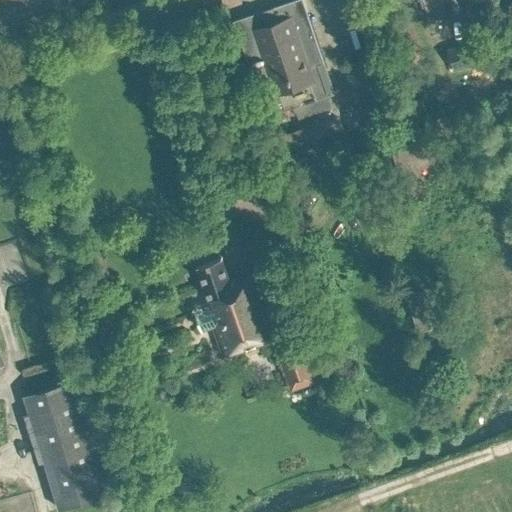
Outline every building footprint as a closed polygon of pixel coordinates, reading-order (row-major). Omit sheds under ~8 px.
[(335,90),(303,0),(285,0),(233,19),(239,36),(231,39),(245,78),(252,75),(259,93),(266,91),(273,112),(291,106),(325,94),(335,90)] [(445,11),(441,0),(424,0),(430,16),(445,11)] [(455,70),(483,62),(476,39),(448,47),(455,70)] [(397,130),(371,56),(343,64),(350,81),(358,78),(378,137),(397,130)] [(329,107),(325,94),(291,106),(295,118),(329,107)] [(415,120),(429,116),(422,97),(408,102),(415,120)] [(307,143),(302,126),(274,135),(279,152),(307,143)] [(434,135),(391,150),(399,175),(443,160),(434,135)] [(259,160),(225,172),(235,200),(269,189),(259,160)] [(278,337),(255,272),(228,280),(222,257),(196,264),(209,305),(196,309),(202,328),(212,324),(223,356),(278,337)] [(432,326),(421,289),(407,293),(417,330),(432,326)] [(112,314),(109,305),(94,310),(97,319),(96,320),(105,346),(122,340),(114,314),(112,314)] [(290,389),(305,385),(319,380),(307,339),(277,348),(290,389)] [(60,507),(118,489),(82,374),(24,392),(60,507)]
